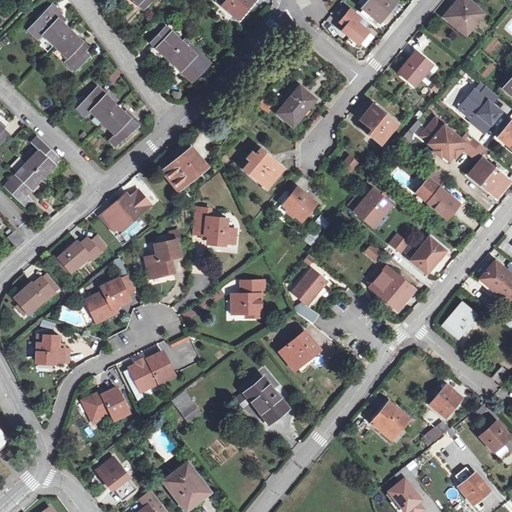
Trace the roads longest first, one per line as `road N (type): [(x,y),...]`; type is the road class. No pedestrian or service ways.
road 1 (residential): [(260,511),(411,324)]
road 2 (residential): [(37,444),(50,434),(75,378),(146,340),(157,321)]
road 3 (unclassified): [(170,125),(206,98),(289,5)]
road 4 (residential): [(170,125),(78,0)]
road 5 (residential): [(411,324),(511,207)]
road 6 (residential): [(105,184),(0,85)]
